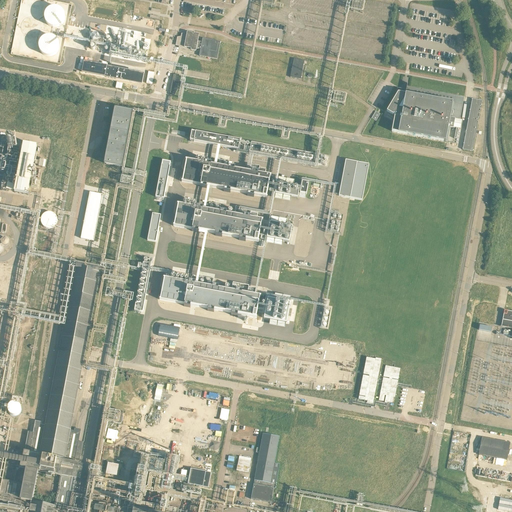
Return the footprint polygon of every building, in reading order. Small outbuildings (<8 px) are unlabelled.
[(199,56),(217,60),(220,42),(202,39),(201,43),(198,42),(199,35),(194,34),(193,35),(192,35),(192,34),(187,33),(186,39),(183,38),(182,43),(185,44),(184,48),(189,49),(190,47),(191,48),(191,51),(196,52),(196,49),(200,50),(199,56)] [(144,71),(84,58),(81,72),(141,83),(144,71)] [(304,61),(294,59),(290,78),(301,80),(304,61)] [(185,70),(184,75),(208,79),(209,74),(185,70)] [(178,87),(178,84),(179,84),(179,82),(179,75),(175,75),(173,75),(170,93),(172,94),(175,95),(178,89),(178,87)] [(460,120),(464,98),(402,86),(387,111),(393,115),(394,114),(395,115),(391,132),(447,142),(450,127),(455,128),(453,128),(455,119),(460,120)] [(462,150),(472,152),(482,101),(479,101),(472,99),(462,150)] [(107,164),(120,167),(130,112),(117,109),(107,164)] [(238,150),(240,140),(192,131),(190,141),(238,150)] [(306,163),(308,153),(251,142),(249,152),(306,163)] [(14,193),(28,195),(28,192),(37,147),(23,144),(14,193)] [(205,162),(205,163),(186,160),(185,161),(187,161),(183,181),(182,181),(182,182),(200,186),(200,187),(207,189),(207,188),(206,188),(207,187),(224,190),(224,191),(223,191),(223,192),(230,193),(230,192),(230,191),(248,194),(247,196),(254,197),(253,197),(254,196),(267,198),(267,197),(266,197),(270,176),(271,177),(271,176),(265,174),(266,170),(259,168),(258,169),(259,169),(258,171),(252,170),(252,171),(252,172),(234,169),(235,167),(228,166),(229,166),(228,168),(211,164),(211,163),(211,162),(205,161),(205,162)] [(357,162),(346,160),(343,173),(339,196),(350,198),(362,200),(365,183),(369,165),(357,162)] [(162,161),(155,197),(163,199),(170,162),(162,161)] [(306,194),(308,183),(302,181),(300,193),(306,194)] [(297,197),(299,187),(277,183),(275,193),(297,197)] [(94,243),(102,196),(89,193),(81,240),(94,243)] [(178,205),(174,225),(173,225),(173,226),(192,229),(192,231),(191,231),(198,232),(198,230),(215,234),(215,235),(215,236),(221,237),(221,235),(239,239),(239,240),(238,240),(245,242),(245,241),(245,240),(258,242),(258,241),(257,241),(261,221),(262,221),(262,220),(256,219),(256,215),(257,215),(257,214),(250,213),(250,214),(250,216),(243,214),(243,215),(244,215),(243,216),(226,213),(226,211),(220,210),(220,212),(202,208),(202,207),(203,207),(196,205),(196,206),(196,207),(177,203),(177,204),(178,205)] [(58,225),(53,211),(40,216),(45,230),(58,225)] [(160,215),(152,214),(147,241),(155,242),(160,215)] [(291,227),(270,223),(267,238),(288,242),(291,227)] [(41,456),(64,460),(100,270),(77,265),(77,263),(71,262),(66,291),(72,292),(41,456)] [(135,313),(144,314),(149,278),(140,276),(135,313)] [(159,300),(184,305),(184,306),(190,308),(190,307),(190,306),(208,309),(208,311),(207,311),(214,312),(214,310),(231,314),(231,315),(237,317),(238,316),(237,316),(238,315),(257,318),(257,317),(256,317),(260,297),(261,297),(261,296),(254,295),(256,289),(248,287),(247,293),(242,292),(242,291),(242,290),(236,289),(236,291),(218,288),(218,286),(219,286),(212,285),(212,287),(194,283),(195,282),(195,281),(188,280),(188,281),(189,281),(188,282),(163,277),(163,278),(164,279),(162,288),(161,294),(160,299),(159,299),(159,300)] [(290,302),(274,299),(268,298),(264,319),(286,323),(290,302)] [(511,311),(507,311),(504,310),(501,326),(500,326),(500,327),(511,328),(511,311)] [(492,328),(480,326),(479,332),(491,334),(492,328)] [(252,393),(251,399),(271,403),(272,397),(252,393)] [(15,402),(14,403),(13,403),(12,403),(11,404),(10,404),(10,405),(9,405),(9,406),(9,407),(8,407),(8,408),(8,409),(8,410),(8,411),(9,412),(9,413),(10,414),(11,415),(12,415),(12,416),(13,416),(14,416),(15,416),(16,416),(17,416),(18,416),(19,415),(20,415),(20,414),(21,414),(21,413),(22,412),(22,411),(22,410),(22,409),(22,408),(22,407),(21,406),(21,405),(20,405),(20,404),(19,404),(19,403),(17,403),(16,402),(15,402)] [(290,432),(293,413),(240,405),(237,429),(239,430),(237,441),(255,444),(257,429),(252,428),(252,426),(290,432)] [(254,480),(262,481),(275,484),(279,464),(272,463),(277,437),(263,434),(254,480)] [(479,455),(507,460),(510,443),(482,438),(479,455)] [(249,473),(251,459),(239,456),(238,465),(237,465),(236,471),(249,473)] [(38,471),(35,487),(26,485),(3,481),(0,495),(23,499),(33,501),(30,511),(53,511),(54,510),(55,510),(54,511),(59,511),(67,476),(38,471)] [(144,486),(145,477),(135,476),(134,484),(144,486)] [(261,485),(262,481),(254,480),(251,499),(271,503),(273,487),(261,485)] [(495,511),(497,511),(511,511),(511,498),(498,496),(495,511)]
